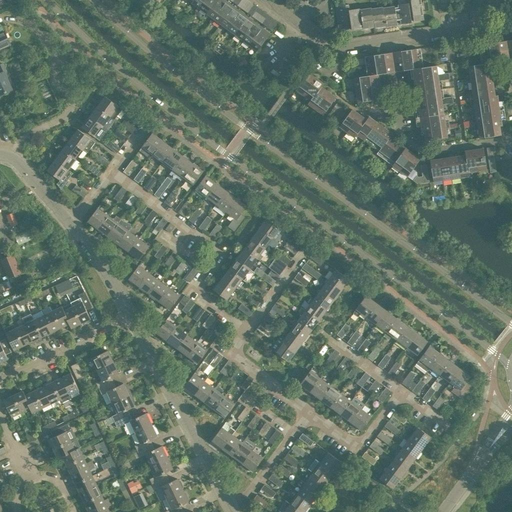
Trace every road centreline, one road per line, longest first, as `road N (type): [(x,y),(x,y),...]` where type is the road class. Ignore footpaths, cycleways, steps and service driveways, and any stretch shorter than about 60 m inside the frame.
road 1 (tertiary): [(46,0),(174,115),(511,367)]
road 2 (tertiary): [(511,323),(245,128),(91,0)]
road 3 (residential): [(310,412),(231,353),(245,331),(196,293),(222,254),(114,172)]
road 4 (residential): [(130,318),(231,511)]
road 5 (residential): [(0,380),(130,318)]
road 6 (residential): [(264,0),(338,50),(389,42)]
road 7 (residential): [(11,156),(25,135),(69,111),(72,95),(57,62)]
road 8 (residential): [(235,511),(310,412)]
